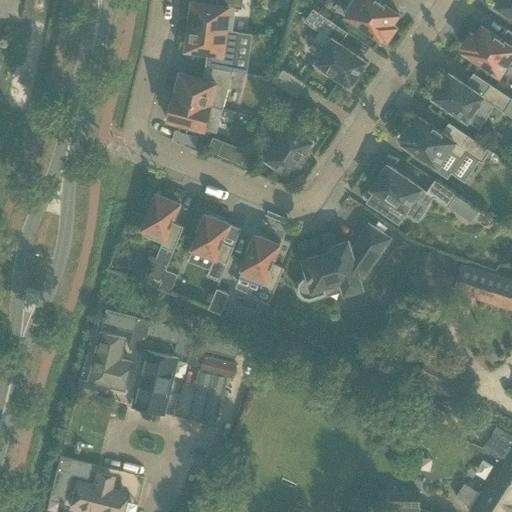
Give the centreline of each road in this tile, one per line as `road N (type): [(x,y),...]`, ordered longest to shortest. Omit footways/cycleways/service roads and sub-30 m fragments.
road 1 (residential): [(452,0),(333,182),(306,202),(283,205),(137,143),(164,0)]
road 2 (tertiary): [(65,164),(23,245),(19,341)]
road 3 (tertiary): [(19,341),(60,254),(65,164)]
road 4 (tertiary): [(65,164),(97,0)]
road 5 (unclassified): [(158,471),(172,461),(171,431),(133,421),(121,429),(123,461)]
